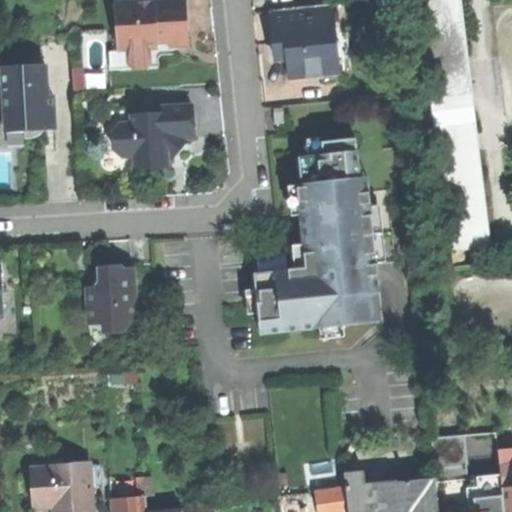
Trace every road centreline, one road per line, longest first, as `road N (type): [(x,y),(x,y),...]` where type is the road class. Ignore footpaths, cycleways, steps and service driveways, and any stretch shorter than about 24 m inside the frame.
road 1 (residential): [(235,0),(256,183),(233,218),(0,232)]
road 2 (unknown): [(196,220),(211,354),(221,370),(369,359),(396,322),(392,285)]
